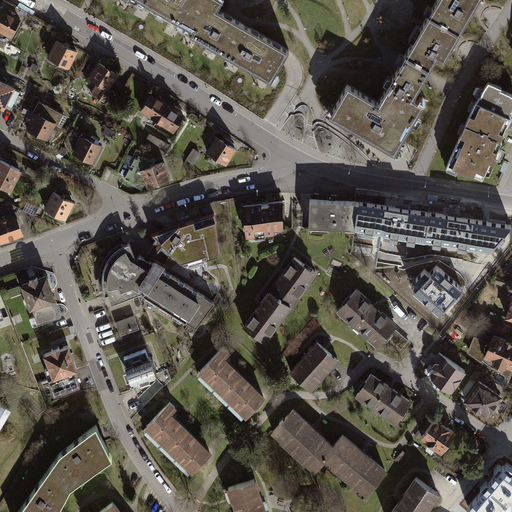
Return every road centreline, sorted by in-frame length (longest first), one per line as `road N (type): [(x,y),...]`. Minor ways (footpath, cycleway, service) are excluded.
road 1 (residential): [(33,0),(290,155)]
road 2 (residential): [(50,243),(115,419),(178,511)]
road 3 (residential): [(415,190),(457,89),(511,7)]
road 4 (residential): [(290,155),(259,178),(117,214)]
road 5 (residential): [(500,442),(370,358)]
road 6 (residential): [(117,214),(97,186),(0,136)]
road 7 (residential): [(290,155),(353,179),(415,190)]
